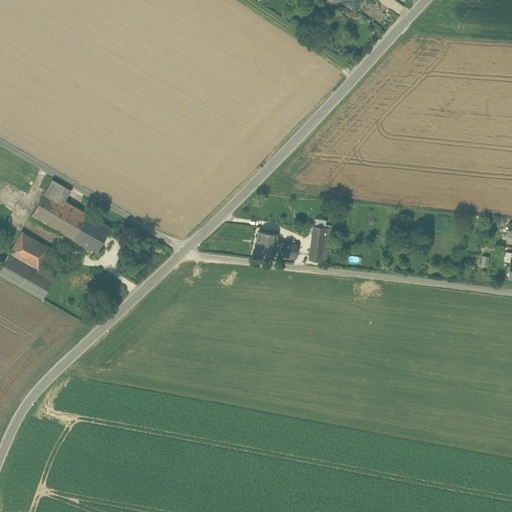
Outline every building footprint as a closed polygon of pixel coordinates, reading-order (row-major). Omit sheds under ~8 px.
[(342,0),(343,0),(342,1),(355,10),(362,0),(342,0)] [(71,190),(52,179),(32,214),(73,238),(88,214),(65,200),(71,190)] [(111,227),(88,214),(73,238),(97,252),(111,227)] [(330,228),(314,226),(309,259),(326,262),(330,228)] [(55,250),(22,231),(0,269),(0,273),(43,298),(57,273),(46,267),(55,250)] [(274,254),(276,241),(277,233),(259,231),(256,254),(273,256),(274,254)] [(276,241),(274,254),(295,257),(297,257),(298,253),(296,253),(297,244),(276,241)] [(481,264),(489,265),(490,256),(483,255),(481,264)]
